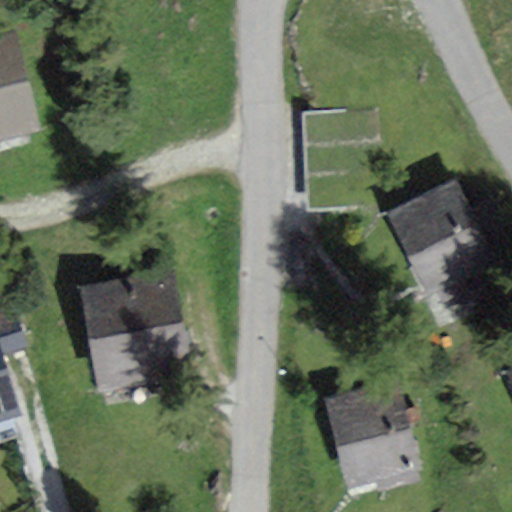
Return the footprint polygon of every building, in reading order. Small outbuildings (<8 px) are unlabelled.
[(30,41),(0,46),(0,147),(50,137),(30,41)] [(466,187),(397,217),(438,308),(506,278),(466,187)] [(183,269),(89,286),(109,391),(203,374),(183,269)] [(2,314),(0,314),(0,426),(31,418),(2,314)] [(411,384),(336,402),(358,489),(432,470),(411,384)]
